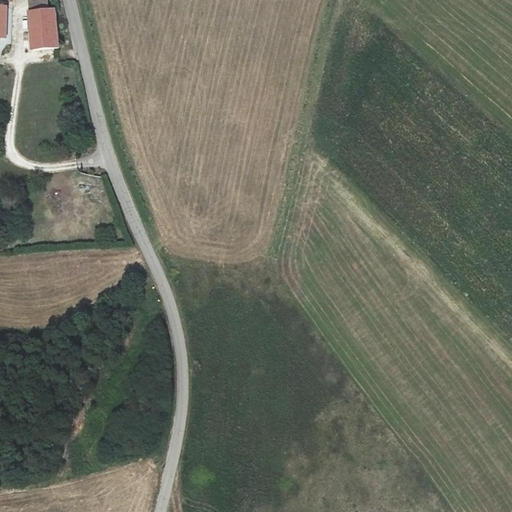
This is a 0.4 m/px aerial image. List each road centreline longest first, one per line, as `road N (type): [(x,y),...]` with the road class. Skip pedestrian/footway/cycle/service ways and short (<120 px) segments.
road 1 (unclassified): [(69,0),(105,141),(180,341),(179,425),(160,511)]
road 2 (unknown): [(105,141),(60,166),(36,167),(12,155),(5,139),(17,64)]
